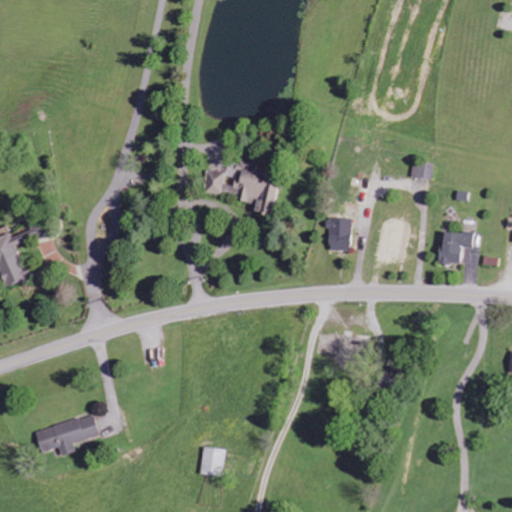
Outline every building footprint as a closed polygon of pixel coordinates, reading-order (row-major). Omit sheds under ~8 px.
[(210,170),(206,194),(259,201),(257,213),(275,215),(280,178),(258,174),(259,164),(240,161),(237,186),(227,185),(228,173),(210,170)] [(434,179),(434,163),(415,162),(414,178),(434,179)] [(353,219),(328,219),(328,228),(332,229),(331,251),(352,251),(353,219)] [(31,279),(19,246),(39,238),(39,239),(50,235),(45,223),(31,228),(32,231),(13,238),(10,229),(0,232),(0,235),(2,240),(0,240),(0,269),(1,269),(8,288),(31,279)] [(475,249),(476,234),(444,231),(442,264),(462,266),(464,248),(475,249)] [(38,432),(44,453),(62,448),(65,457),(79,453),(76,444),(103,436),(97,415),(38,432)] [(225,478),(229,451),(207,448),(202,475),(225,478)]
